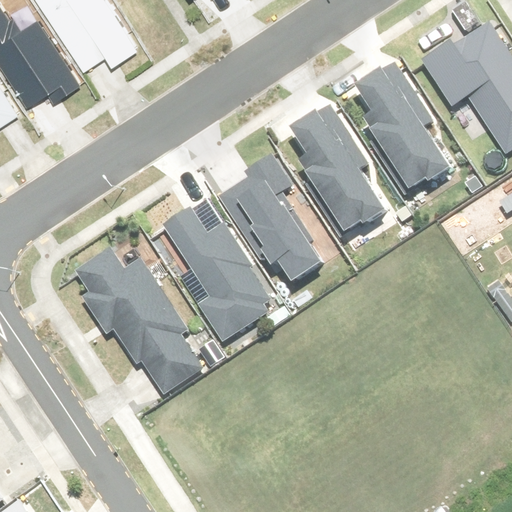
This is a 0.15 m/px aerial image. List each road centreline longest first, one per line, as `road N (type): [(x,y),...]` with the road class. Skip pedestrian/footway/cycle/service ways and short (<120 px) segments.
road 1 (residential): [(0,235),(356,0)]
road 2 (residential): [(0,308),(133,511)]
